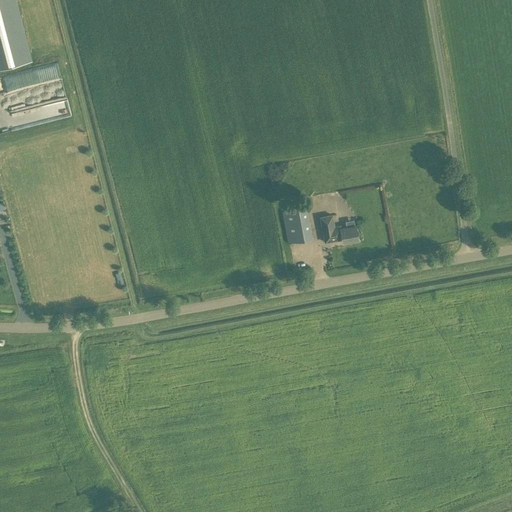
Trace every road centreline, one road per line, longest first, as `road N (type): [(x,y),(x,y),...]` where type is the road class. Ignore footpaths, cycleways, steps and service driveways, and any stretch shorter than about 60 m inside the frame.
road 1 (unclassified): [(511,247),(101,322),(0,327)]
road 2 (unknown): [(466,255),(427,0)]
